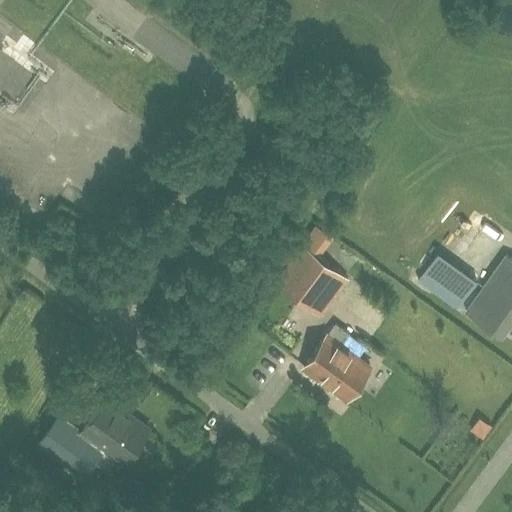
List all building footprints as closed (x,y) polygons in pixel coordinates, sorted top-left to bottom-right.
[(0,19),(0,182),(24,171),(21,164),(47,152),(41,140),(41,139),(50,127),(35,115),(32,109),(9,106),(4,95),(0,92),(0,19)] [(319,314),(346,279),(302,245),(275,280),(319,314)] [(465,311),(497,334),(511,314),(511,258),(506,254),(465,311)] [(350,354),(351,353),(360,341),(335,323),(304,366),(348,398),(369,368),(350,354)] [(270,380),(281,338),(244,329),(234,371),(270,380)] [(112,419),(121,407),(111,400),(94,424),(95,425),(88,435),(97,442),(102,436),(104,438),(116,422),(112,419)] [(149,428),(121,407),(112,419),(116,422),(104,438),(102,436),(97,442),(88,435),(70,422),(71,419),(60,411),(46,430),(57,439),(52,446),(87,472),(103,451),(122,465),(149,428)] [(54,472),(46,484),(56,491),(65,479),(54,472)]
